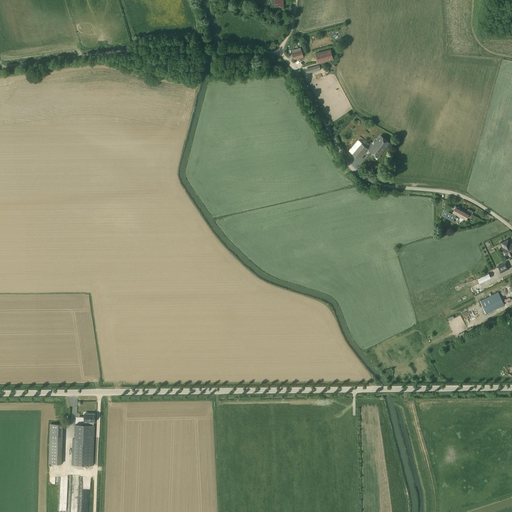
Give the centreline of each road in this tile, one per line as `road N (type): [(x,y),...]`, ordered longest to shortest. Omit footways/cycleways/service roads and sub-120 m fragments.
road 1 (tertiary): [(0,394),(511,388)]
road 2 (unclassified): [(511,229),(456,194),(376,183),(343,157),(277,52),(294,0)]
road 3 (track): [(277,52),(150,48),(0,66)]
